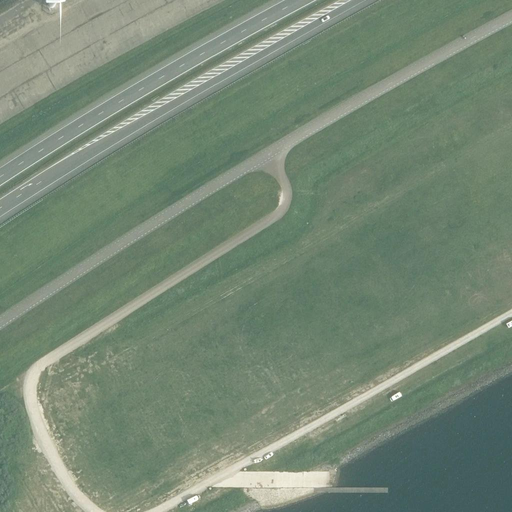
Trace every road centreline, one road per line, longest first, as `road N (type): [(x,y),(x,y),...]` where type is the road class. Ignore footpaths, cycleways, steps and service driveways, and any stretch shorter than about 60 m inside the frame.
road 1 (unclassified): [(0,323),(291,139),(511,16)]
road 2 (trunk): [(0,209),(358,0)]
road 3 (track): [(511,313),(158,511)]
road 4 (trunk): [(300,0),(0,177)]
road 5 (track): [(94,511),(68,488),(38,430),(28,391),(38,366)]
